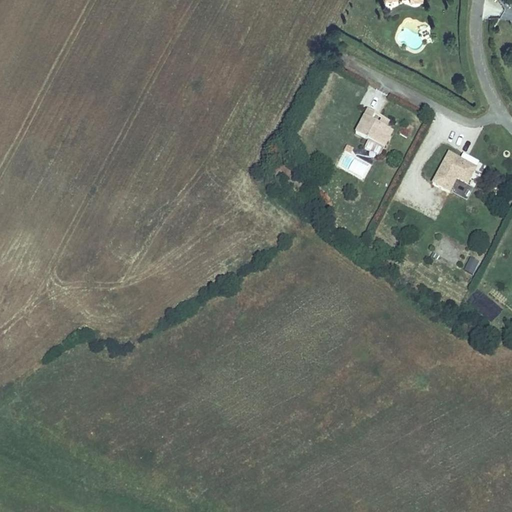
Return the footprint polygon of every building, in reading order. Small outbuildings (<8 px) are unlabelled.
[(368,102),(356,124),(371,131),(386,139),(394,124),(386,119),(379,116),(373,113),(376,106),(368,102)] [(382,109),(379,116),(386,119),(389,113),(382,109)] [(381,148),(386,139),(371,131),(366,140),(381,148)] [(452,148),(436,178),(452,187),(459,174),(469,179),(478,162),(452,148)] [(347,153),(340,167),(363,178),(369,164),(347,153)] [(474,275),(480,262),(470,258),(464,271),(474,275)]
